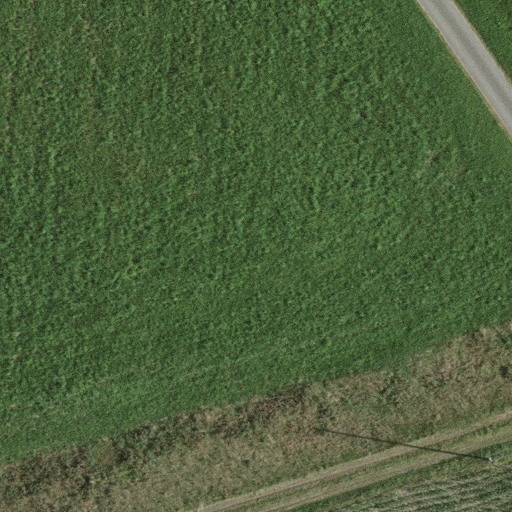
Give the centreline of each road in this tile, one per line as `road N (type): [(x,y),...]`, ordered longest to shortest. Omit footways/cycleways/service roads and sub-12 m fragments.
road 1 (track): [(234,511),(511,423)]
road 2 (track): [(435,0),(511,109)]
